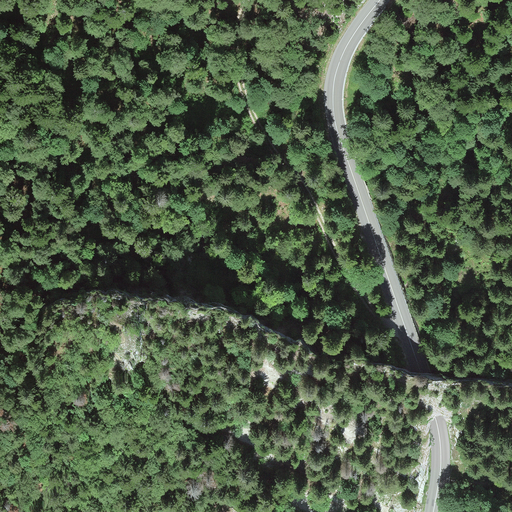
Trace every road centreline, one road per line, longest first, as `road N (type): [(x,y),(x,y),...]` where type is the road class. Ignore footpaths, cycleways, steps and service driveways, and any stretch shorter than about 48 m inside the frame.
road 1 (secondary): [(433,511),(441,465),(435,415),(334,108),(342,53),(382,0)]
road 2 (track): [(247,0),(236,36),(244,98),(359,294),(374,315),(405,324)]
